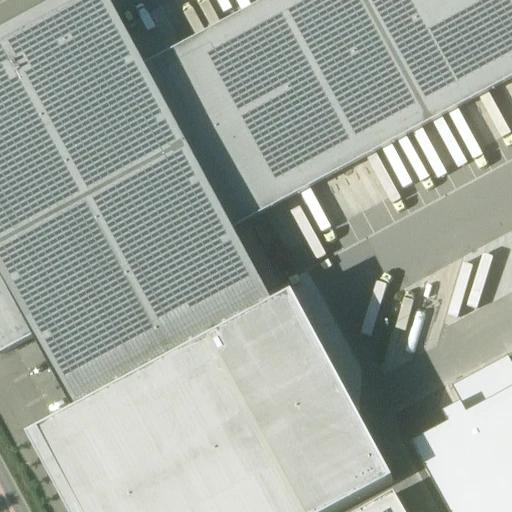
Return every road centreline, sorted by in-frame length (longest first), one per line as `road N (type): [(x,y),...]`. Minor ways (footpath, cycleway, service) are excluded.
road 1 (unknown): [(511,206),(37,471)]
road 2 (unknown): [(371,406),(171,511)]
road 3 (unknown): [(371,406),(511,332)]
